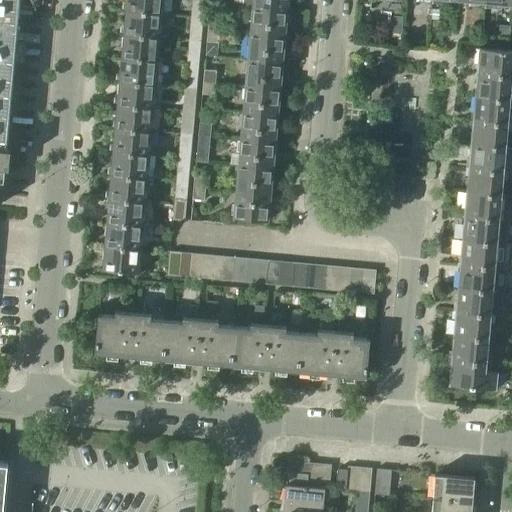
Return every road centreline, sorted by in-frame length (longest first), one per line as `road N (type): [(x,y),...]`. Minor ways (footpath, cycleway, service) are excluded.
road 1 (residential): [(397,433),(413,248),(398,227),(319,215),(337,0)]
road 2 (residential): [(43,400),(75,0)]
road 3 (residential): [(43,400),(250,419)]
road 4 (residential): [(250,419),(397,433)]
